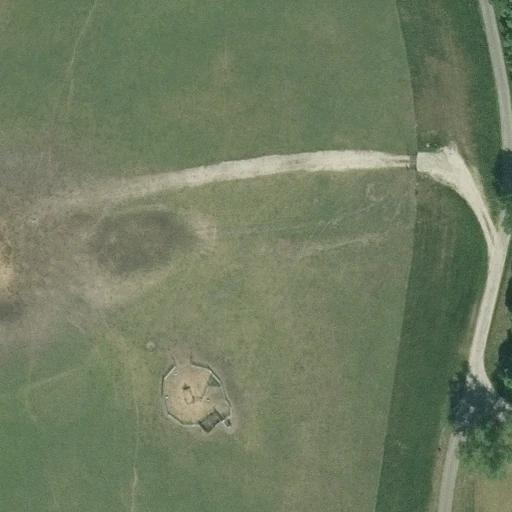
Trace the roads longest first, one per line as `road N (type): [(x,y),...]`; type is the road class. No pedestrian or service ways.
road 1 (track): [(0,196),(411,162),(464,186),(499,258)]
road 2 (unclassified): [(442,511),(510,208),(508,137),(484,0)]
